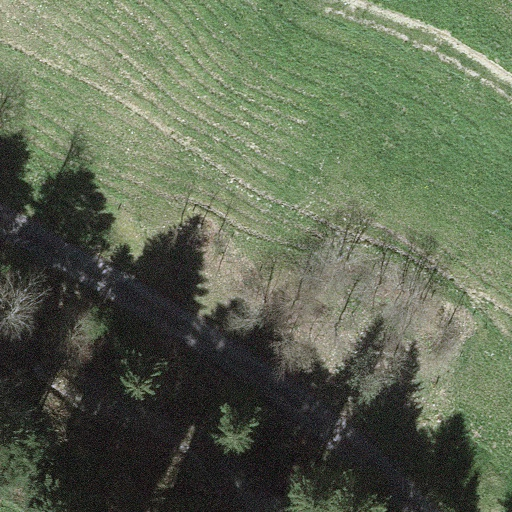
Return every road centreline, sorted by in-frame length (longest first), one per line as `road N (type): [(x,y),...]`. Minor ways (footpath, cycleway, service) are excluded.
road 1 (unclassified): [(0,231),(326,431),(419,511)]
road 2 (track): [(327,0),(438,47),(511,91)]
